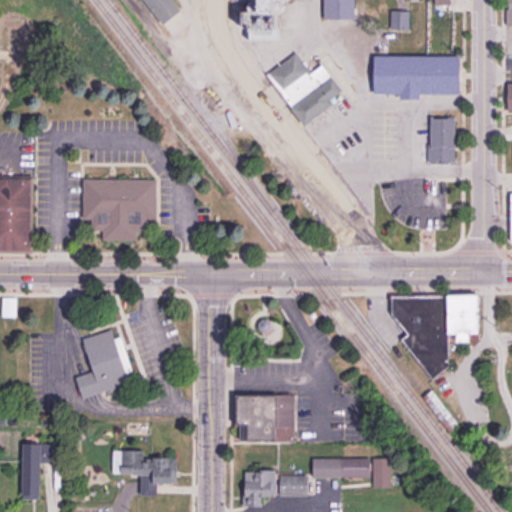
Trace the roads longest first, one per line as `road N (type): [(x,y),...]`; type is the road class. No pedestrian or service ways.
road 1 (tertiary): [(0,273),(511,274)]
road 2 (tertiary): [(211,0),(235,78),(383,274)]
road 3 (residential): [(481,0),(477,274)]
road 4 (residential): [(208,511),(210,274)]
